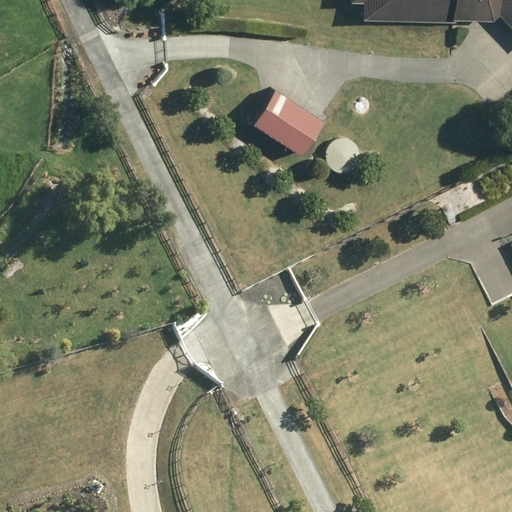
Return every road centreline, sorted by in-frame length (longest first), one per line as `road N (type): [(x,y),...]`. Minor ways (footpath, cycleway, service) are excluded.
road 1 (unknown): [(100,66),(211,46),(487,65)]
road 2 (unknown): [(234,334),(164,384),(147,425),(154,511)]
